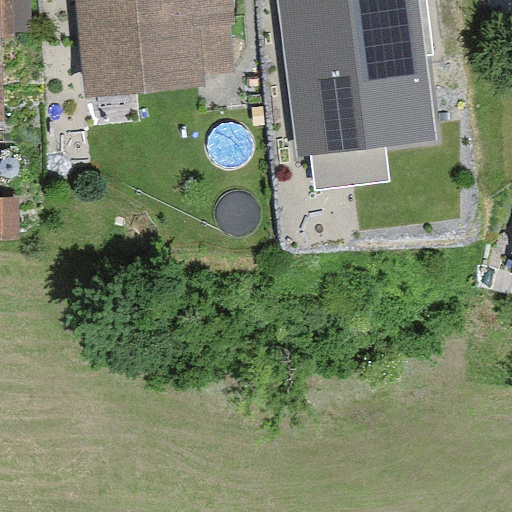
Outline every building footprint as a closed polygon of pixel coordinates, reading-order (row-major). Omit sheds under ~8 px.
[(0,0),(0,137),(6,137),(2,45),(21,44),(19,0),(0,0)] [(82,0),(93,106),(201,95),(196,36),(238,32),(234,0),(82,0)] [(278,0),(298,161),(312,159),(388,151),(435,144),(417,0),(278,0)] [(388,151),(312,159),(316,195),(392,187),(388,151)] [(17,162),(9,161),(2,165),(1,173),(4,181),(12,184),(19,179),(22,170),(17,162)] [(21,202),(0,201),(0,245),(20,246),(21,202)]
